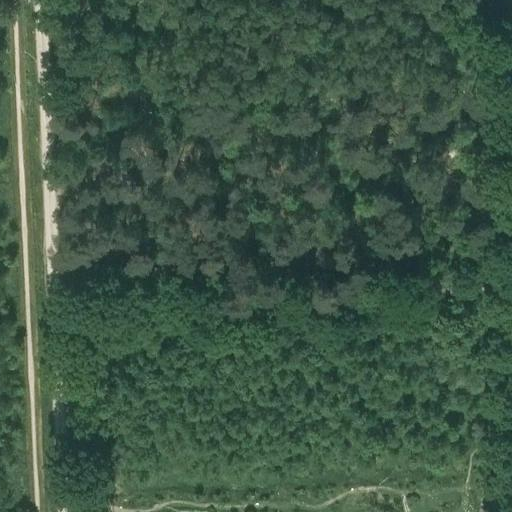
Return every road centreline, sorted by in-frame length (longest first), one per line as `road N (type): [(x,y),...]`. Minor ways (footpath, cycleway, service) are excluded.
road 1 (track): [(61,511),(38,0)]
road 2 (track): [(492,293),(475,0)]
